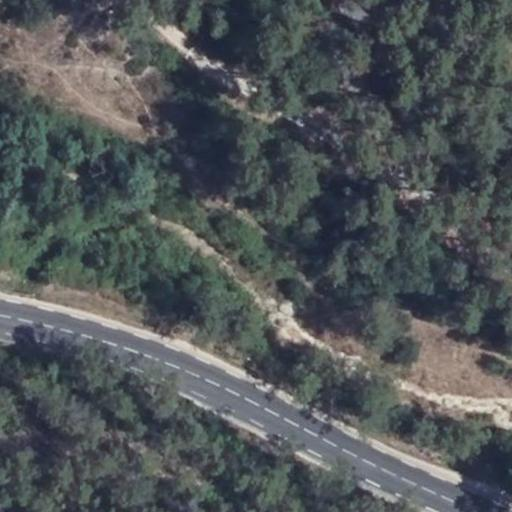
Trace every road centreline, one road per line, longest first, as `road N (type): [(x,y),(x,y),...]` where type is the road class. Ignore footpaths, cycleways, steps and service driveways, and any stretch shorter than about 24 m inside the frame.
road 1 (primary): [(0,312),(130,346),(490,511)]
road 2 (unclassified): [(511,245),(439,183),(341,59),(337,29),(353,7),(389,6),(474,41),(511,44)]
